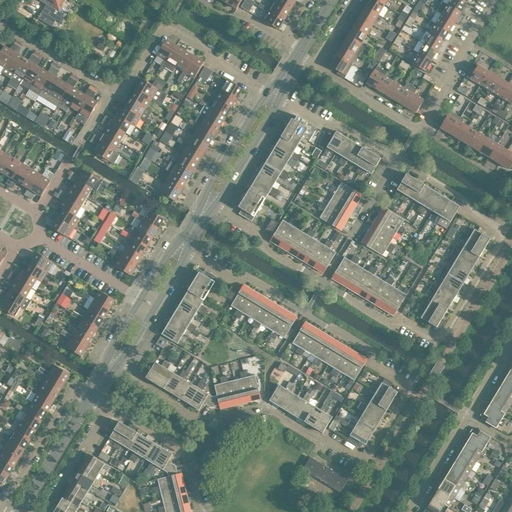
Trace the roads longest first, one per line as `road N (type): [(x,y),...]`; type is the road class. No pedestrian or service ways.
road 1 (residential): [(273,95),(397,158),(461,198),(501,237),(438,338),(355,303),(208,201)]
road 2 (residential): [(133,373),(202,419),(265,407),(363,463),(408,390),(333,328),(249,276),(236,279),(181,247)]
road 3 (residential): [(495,0),(420,128),(315,64)]
road 4 (residential): [(273,95),(163,26),(120,93),(110,90)]
road 5 (residential): [(408,511),(511,340)]
road 6 (residential): [(90,401),(70,390),(0,507)]
road 7 (residential): [(107,409),(183,450),(198,511)]
road 8 (tertiary): [(21,511),(90,401)]
road 9 (residential): [(0,23),(110,90)]
road 10 (tertiary): [(208,201),(223,193),(273,109),(273,95)]
road 11 (tertiary): [(273,95),(260,101),(208,201)]
road 12 (residential): [(44,511),(107,409)]
